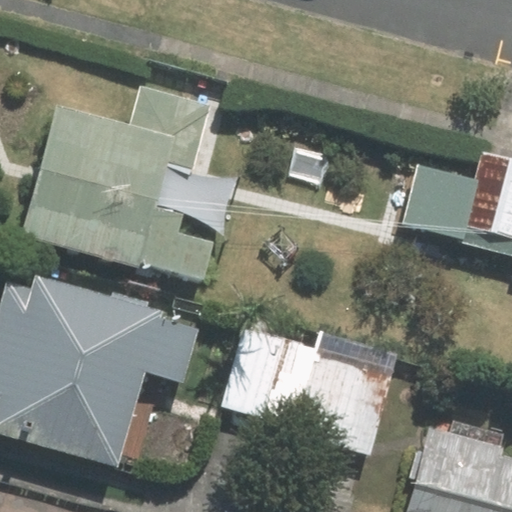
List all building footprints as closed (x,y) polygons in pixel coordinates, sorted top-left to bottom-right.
[(189,225),(219,233),(233,181),(215,176),(222,149),(210,146),(220,108),(141,87),(131,125),(57,105),(22,239),(205,288),(216,244),(186,236),(189,225)] [(511,160),(481,152),(475,178),(419,164),(402,230),(511,256),(511,160)] [(183,385),(198,326),(158,316),(161,305),(34,272),(29,292),(2,285),(0,294),(0,438),(119,469),(143,375),(183,385)] [(398,350),(321,329),(316,347),(290,340),(293,329),(243,315),(216,414),(370,455),(398,350)] [(505,445),(431,425),(407,511),(511,511),(511,462),(501,460),(505,445)]
